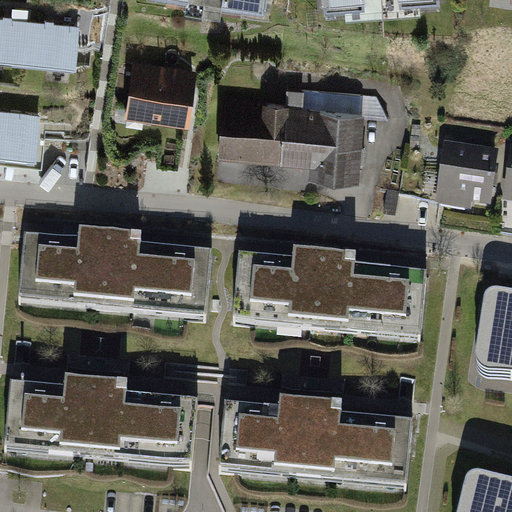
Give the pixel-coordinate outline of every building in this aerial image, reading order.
[(248,0),(147,0),(246,16),(248,0)] [(421,0),(312,0),(312,8),(421,4),(421,0)] [(0,19),(0,61),(60,69),(66,25),(0,19)] [(188,74),(126,63),(115,119),(178,130),(188,74)] [(260,100),(218,97),(213,162),(299,169),(300,179),(357,183),(362,116),(260,108),(260,100)] [(0,116),(0,158),(13,160),(19,119),(0,116)] [(489,212),(497,156),(439,146),(428,209),(487,219),(489,212)] [(511,151),(499,150),(489,212),(511,215),(511,151)] [(80,248),(28,244),(22,306),(206,322),(211,259),(139,252),(140,243),(81,238),(80,248)] [(295,269),(243,265),(238,327),(421,343),(427,280),(354,273),(355,264),(296,259),(295,269)] [(511,300),(499,298),(492,300),(487,304),(477,364),(478,370),(481,375),(486,379),(491,380),(501,380),(511,381),(511,300)] [(85,352),(123,357),(126,332),(88,328),(85,352)] [(68,399),(15,394),(10,457),(193,473),(199,409),(127,403),(127,393),(69,388),(68,399)] [(281,418),(229,413),(223,476),(407,492),(412,428),(340,422),(341,412),(282,407),(281,418)] [(511,511),(511,489),(483,482),(476,483),(471,487),(464,511),(511,511)]
